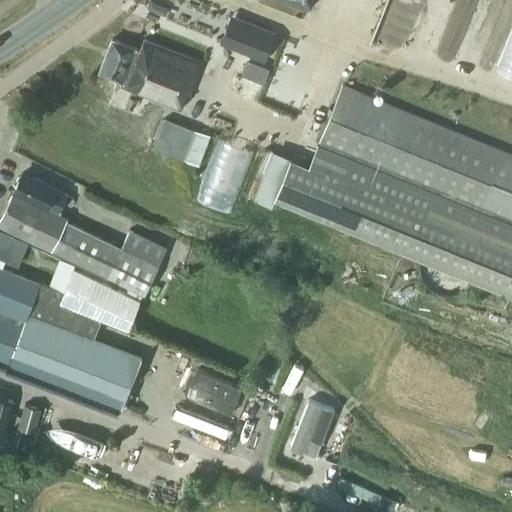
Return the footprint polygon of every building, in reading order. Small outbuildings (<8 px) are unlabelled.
[(284,0),(307,9),(310,0),(284,0)] [(239,50),(265,60),(274,38),(248,27),(239,50)] [(181,108),(187,93),(189,94),(202,61),(144,38),(140,49),(112,38),(100,70),(122,79),(120,84),(181,108)] [(248,59),(242,73),(264,82),(269,68),(248,59)] [(421,274),(424,282),(429,289),(437,294),(445,296),(454,295),(462,292),(469,287),(474,279),(474,277),(511,292),(511,154),(343,85),(310,166),(291,159),(276,196),(423,256),(422,257),(420,265),(421,274)] [(165,118),(159,133),(170,137),(164,151),(198,164),(210,135),(176,123),(165,118)] [(221,137),(202,199),(235,209),(254,148),(221,137)] [(59,212),(69,193),(57,187),(58,187),(34,175),(33,178),(22,172),(13,190),(14,190),(0,218),(0,223),(52,249),(109,275),(146,293),(168,245),(131,228),(122,246),(66,220),(68,216),(59,212)] [(0,362),(8,365),(7,367),(119,412),(142,356),(94,336),(102,318),(129,329),(132,321),(140,299),(74,267),(65,290),(0,264),(0,256),(4,258),(18,264),(27,241),(13,236),(13,234),(0,228),(0,362)] [(265,251),(309,271),(320,248),(275,228),(265,251)] [(0,435),(3,436),(13,400),(0,396),(0,435)] [(25,404),(19,426),(34,431),(40,408),(25,404)] [(117,461),(121,450),(65,430),(62,441),(117,461)]
